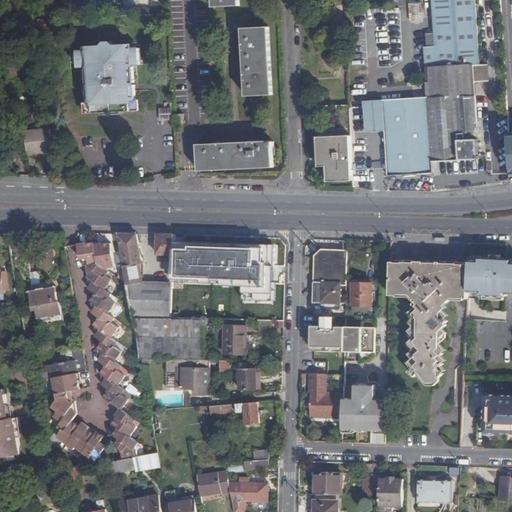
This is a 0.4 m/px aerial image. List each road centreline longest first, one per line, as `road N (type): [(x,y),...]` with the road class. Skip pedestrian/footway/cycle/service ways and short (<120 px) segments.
road 1 (primary): [(511,199),(411,205),(0,194)]
road 2 (primary): [(0,217),(295,222)]
road 3 (residential): [(291,448),(295,222)]
road 4 (residential): [(511,459),(291,448)]
road 5 (primary): [(295,222),(511,228)]
road 6 (unknown): [(380,204),(373,78)]
